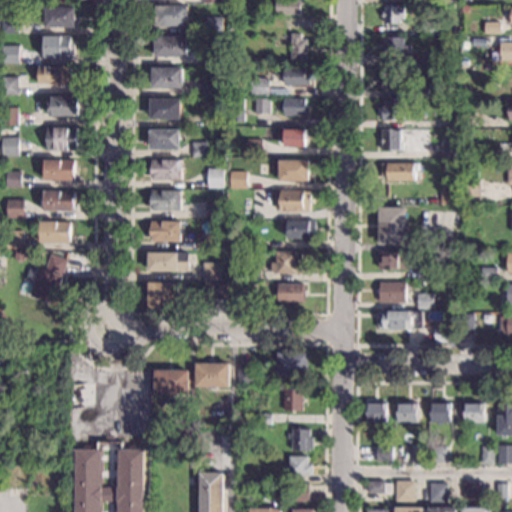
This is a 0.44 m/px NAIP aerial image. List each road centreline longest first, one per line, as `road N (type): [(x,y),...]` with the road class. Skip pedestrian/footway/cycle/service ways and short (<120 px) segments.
road 1 (residential): [(342,511),(346,0)]
road 2 (residential): [(117,320),(110,300),(113,0)]
road 3 (residential): [(344,330),(136,329),(117,320)]
road 4 (residential): [(511,367),(344,367)]
